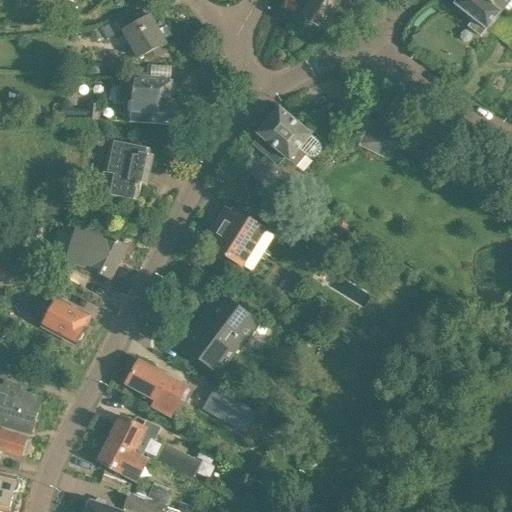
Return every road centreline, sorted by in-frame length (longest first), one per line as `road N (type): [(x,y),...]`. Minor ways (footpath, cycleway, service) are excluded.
road 1 (residential): [(36,511),(210,153),(263,94)]
road 2 (residential): [(511,140),(361,34)]
